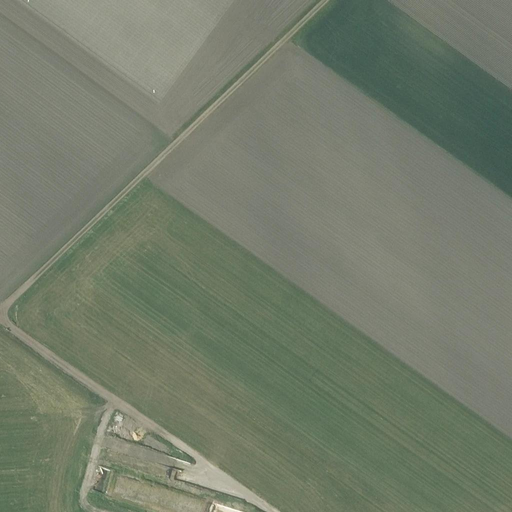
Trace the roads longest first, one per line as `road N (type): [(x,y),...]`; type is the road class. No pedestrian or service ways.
road 1 (track): [(330,0),(0,312)]
road 2 (track): [(262,511),(0,321)]
